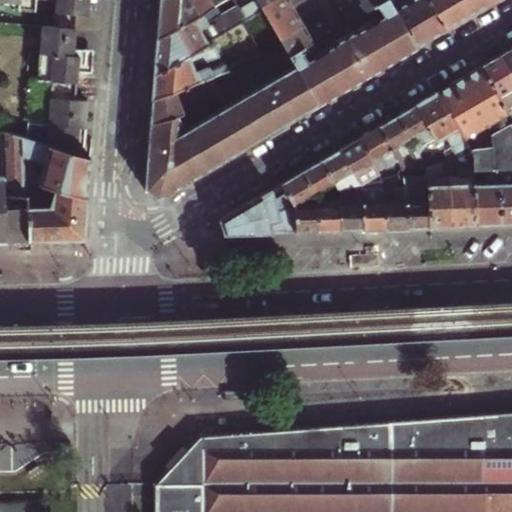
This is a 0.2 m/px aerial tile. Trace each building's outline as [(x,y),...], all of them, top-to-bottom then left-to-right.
[(0,0),(19,1),(19,7),(35,8),(35,0),(59,0),(59,6),(57,6),(56,25),(45,24),(44,47),(42,47),(40,77),(52,78),(51,95),(47,145),(77,154),(77,146),(78,134),(79,125),(87,126),(88,114),(89,97),(76,96),(77,90),(79,64),(80,51),(75,50),(75,42),(77,20),(78,9),(91,9),(91,3),(91,0),(0,0)] [(156,38),(214,3),(219,0),(158,0),(158,17),(156,38)] [(234,0),(237,5),(246,20),(262,10),(260,6),(256,0),(234,0)] [(262,10),(269,22),(292,9),(288,2),(286,0),(269,0),(260,6),(262,10)] [(355,0),(357,3),(363,12),(378,3),(383,0),(355,0)] [(415,47),(393,9),(387,0),(383,0),(378,3),(387,18),(377,24),(375,20),(370,23),(372,27),(392,60),(404,53),(415,47)] [(387,0),(393,9),(409,0),(387,0)] [(428,0),(409,0),(393,9),(415,47),(430,38),(446,29),(428,0)] [(457,23),(467,17),(457,0),(428,0),(446,29),(457,23)] [(485,6),(481,0),(457,0),(467,17),(477,11),(485,6)] [(153,73),(210,41),(242,22),(246,20),(237,5),(221,15),(214,3),(156,38),(155,53),(153,73)] [(269,22),(279,39),(302,26),(298,18),(292,9),(269,22)] [(246,20),(242,22),(258,53),(282,43),(279,39),(269,22),(262,10),(246,20)] [(258,53),(242,22),(210,41),(224,67),(241,60),(258,53)] [(347,36),(369,74),(382,66),(392,60),(372,27),(357,36),(356,35),(354,36),(346,22),(341,25),(347,36)] [(302,26),(279,39),(282,43),(289,55),(300,49),(312,42),(307,34),(302,26)] [(344,38),(341,40),(362,77),(366,76),(369,74),(347,36),(344,38)] [(362,77),(341,40),(318,53),(340,91),(352,83),(362,77)] [(224,67),(210,41),(153,73),(152,87),(151,98),(196,79),(219,70),(224,67)] [(511,47),(507,50),(498,56),(511,78),(511,47)] [(328,98),(340,91),(318,53),(318,48),(313,51),(315,55),(306,60),(300,49),(289,55),(293,62),(317,104),(328,98)] [(489,61),(480,66),(505,108),(511,104),(511,78),(498,56),(489,61)] [(243,66),(241,60),(224,67),(219,70),(221,75),(243,66)] [(293,62),(271,75),(296,117),(306,111),(317,104),(293,62)] [(437,92),(464,137),(486,124),(492,136),(492,148),(472,150),(472,168),(497,168),(511,167),(511,120),(505,108),(480,66),(456,80),(437,92)] [(296,117),(271,75),(249,87),(273,129),(284,123),(296,117)] [(202,94),(196,79),(151,98),(150,110),(149,123),(175,108),(185,102),(185,101),(194,97),(202,94)] [(249,87),(228,100),(252,142),(264,135),(273,129),(249,87)] [(415,104),(435,139),(436,140),(444,135),(455,153),(469,145),(464,137),(437,92),(424,99),(415,104)] [(185,101),(185,102),(191,112),(198,105),(194,97),(185,101)] [(228,100),(206,113),(230,154),(240,149),(252,142),(228,100)] [(406,109),(396,115),(416,150),(417,152),(427,144),(433,140),(435,139),(415,104),(406,109)] [(175,108),(149,123),(148,136),(147,147),(171,134),(171,124),(180,118),(175,108)] [(230,154),(206,113),(184,125),(209,167),(221,160),(230,154)] [(386,121),(377,127),(397,162),(400,169),(417,160),(412,152),(416,150),(396,115),(386,121)] [(181,183),(209,167),(184,125),(171,134),(147,147),(145,170),(144,188),(156,198),(181,183)] [(358,137),(378,173),(397,162),(377,127),(367,132),(358,137)] [(77,154),(47,145),(4,132),(0,131),(2,175),(3,196),(27,195),(34,195),(39,195),(43,185),(55,188),(86,198),(88,177),(89,157),(77,154)] [(347,144),(340,148),(359,183),(378,173),(358,137),(347,144)] [(425,165),(425,169),(440,169),(444,169),(433,140),(427,144),(417,152),(422,160),(424,164),(425,165)] [(360,185),(359,183),(340,148),(329,155),(320,160),(332,181),(338,192),(354,187),(360,185)] [(332,181),(320,160),(309,166),(300,171),(312,193),(332,181)] [(427,226),(425,169),(425,165),(418,167),(418,172),(416,172),(416,184),(403,185),(405,227),(416,227),(427,226)] [(465,225),(475,224),(472,168),(449,168),(449,171),(458,171),(458,185),(450,185),(451,225),(465,225)] [(500,223),(498,183),(497,168),(472,168),(475,224),(488,224),(500,223)] [(440,169),(425,169),(427,226),(439,226),(451,225),(450,185),(450,183),(441,183),(440,169)] [(312,193),(300,171),(289,178),(279,184),(291,205),(312,193)] [(3,196),(2,175),(0,175),(0,240),(28,240),(28,207),(27,200),(27,195),(3,196)] [(511,182),(498,183),(500,223),(511,222),(511,182)] [(291,205),(279,184),(245,204),(219,219),(223,233),(294,231),(292,207),(292,206),(291,205)] [(381,186),(384,228),(394,227),(405,227),(403,185),(381,186)] [(360,191),(360,194),(362,229),(373,228),(384,228),(381,186),(360,186),(360,191)] [(84,216),(86,198),(55,188),(49,206),(28,207),(28,240),(83,238),(84,216)] [(362,229),(360,194),(345,195),(345,205),(338,205),(340,229),(353,229),(362,229)] [(340,229),(338,205),(316,206),(317,230),(329,230),(340,229)] [(317,230),(316,206),(292,207),(294,231),(305,231),(317,230)] [(511,511),(511,412),(487,414),(425,419),(425,511),(511,511)] [(425,511),(425,419),(199,435),(155,483),(155,511),(425,511)]
